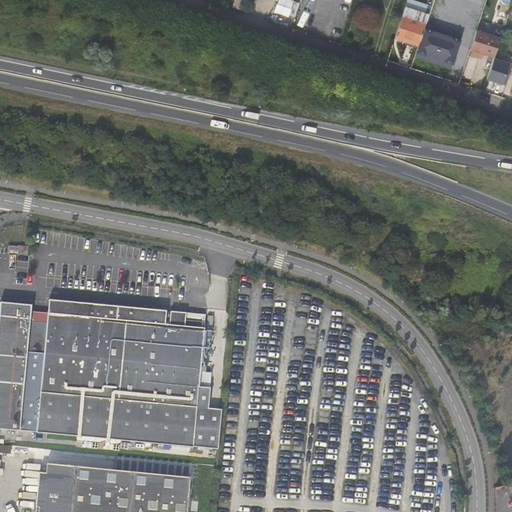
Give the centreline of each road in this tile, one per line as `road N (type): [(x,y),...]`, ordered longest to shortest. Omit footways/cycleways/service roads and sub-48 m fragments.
road 1 (unclassified): [(473,511),(468,460),(440,389),(419,354),(366,303),(278,261),(190,235),(0,199)]
road 2 (motorway): [(0,75),(369,158),(511,214)]
road 3 (motorway): [(511,166),(0,67)]
road 4 (residential): [(511,107),(187,0)]
